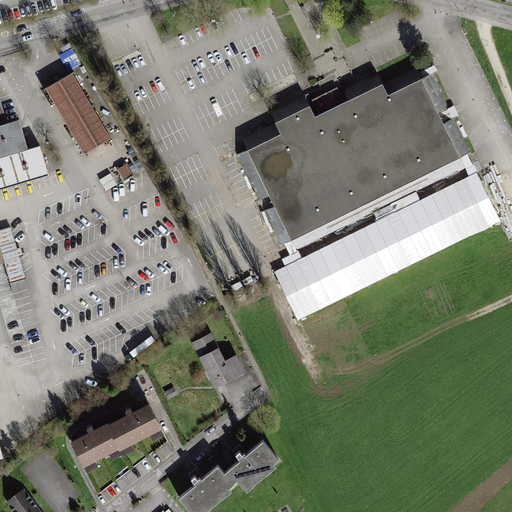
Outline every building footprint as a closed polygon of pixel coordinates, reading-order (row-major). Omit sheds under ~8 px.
[(272,123),(231,144),(282,252),(459,159),(416,71),(383,86),(378,74),(341,92),(343,97),(337,100),(313,111),(305,95),(268,114),(272,123)] [(72,72),(45,88),(83,152),(110,136),(72,72)] [(0,187),(47,174),(38,145),(27,148),(18,117),(5,120),(0,102),(0,187)] [(10,225),(0,227),(0,262),(2,262),(8,283),(23,279),(10,225)] [(212,330),(191,340),(214,387),(245,372),(235,352),(226,357),(212,330)] [(147,404),(69,442),(81,468),(160,430),(147,404)] [(0,456),(10,453),(0,415),(0,456)] [(195,487),(178,500),(187,511),(209,511),(231,495),(226,490),(237,481),(246,491),(275,468),(271,464),(276,460),(263,444),(247,456),(244,453),(235,459),(238,463),(223,475),(218,468),(201,480),(199,477),(192,483),(195,487)] [(39,511),(24,489),(9,499),(18,511),(39,511)]
